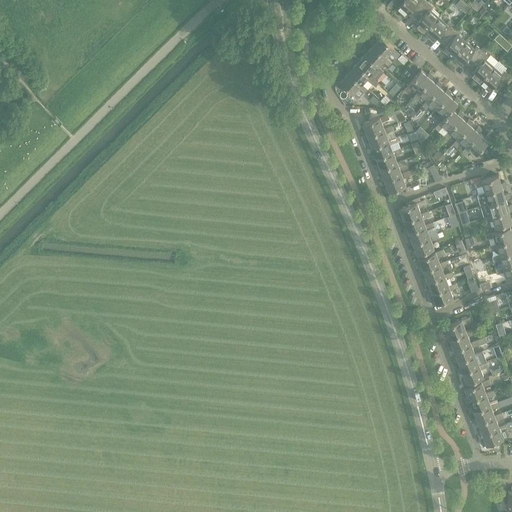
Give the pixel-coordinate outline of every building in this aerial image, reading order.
[(391,0),(387,5),(391,8),(394,5),(397,7),(396,8),(406,17),(409,13),(413,17),(427,2),(425,0),(391,0)] [(415,25),(424,33),(439,17),(431,9),(433,7),(427,2),(413,17),(418,21),(415,25)] [(483,7),(479,12),(484,17),(485,16),(489,12),(483,7)] [(439,17),(424,33),(433,41),(436,38),(441,42),(455,26),(449,21),(447,24),(439,17)] [(443,50),(452,58),(467,42),(459,34),(461,32),(455,26),(441,42),(446,46),(443,50)] [(501,32),(505,36),(506,35),(509,32),(505,28),(501,32)] [(499,33),(494,39),(500,44),(505,38),(499,33)] [(372,46),(386,57),(391,52),(396,57),(400,53),(394,48),(381,36),(376,42),(373,39),(369,43),(372,46)] [(467,42),(452,58),(461,66),(464,63),(469,67),(483,51),(477,46),(474,49),(467,42)] [(364,55),(378,66),(383,61),(389,67),(392,64),(393,63),(386,57),(372,46),(368,51),(365,48),(361,52),(364,55)] [(470,75),(480,83),(494,66),(486,59),(489,57),(483,51),(469,67),(473,71),(470,75)] [(356,64),(370,75),(375,70),(381,75),(384,72),(378,66),(364,55),(360,60),(357,57),(353,61),(356,64)] [(348,72),(362,84),(367,79),(372,84),(376,81),(370,75),(356,64),(352,68),(349,66),(346,70),(348,72)] [(494,66),(480,83),(489,91),(492,88),(497,92),(511,76),(505,71),(502,73),(494,66)] [(405,69),(403,72),(409,78),(411,75),(405,69)] [(413,88),(418,92),(431,78),(433,76),(429,72),(427,75),(421,70),(409,84),(404,90),(408,93),(413,88)] [(362,84),(348,72),(344,78),(341,75),(337,79),(354,93),(359,88),(364,93),(368,89),(362,84)] [(431,78),(418,92),(413,98),(417,101),(422,96),(427,100),(440,86),(442,84),(438,80),(436,83),(431,78)] [(440,86),(427,100),(422,106),(426,109),(431,104),(436,108),(449,94),(451,92),(447,88),(445,91),(440,86)] [(392,87),(389,91),(394,96),(397,92),(392,87)] [(449,94),(436,108),(431,114),(435,117),(440,112),(445,116),(452,109),(458,102),(460,100),(456,97),(454,99),(449,94)] [(411,108),(407,112),(411,116),(416,112),(411,108)] [(419,109),(415,114),(419,117),(423,112),(419,109)] [(444,126),(449,130),(461,117),(464,114),(460,111),(458,113),(452,109),(445,116),(439,122),(440,122),(435,128),(439,132),(444,126)] [(368,135),(385,128),(382,122),(389,119),(388,114),(380,117),(363,123),(366,131),(362,132),(364,137),(368,135)] [(466,121),(461,117),(449,130),(444,136),(448,140),(453,134),(458,138),(470,125),(473,122),(469,119),(466,121)] [(470,125),(458,138),(453,144),(456,148),(462,142),(467,146),(479,133),(482,130),(478,127),(475,130),(470,125)] [(372,146),(389,139),(386,133),(394,130),(392,126),(385,128),(368,135),(370,142),(366,143),(368,147),(372,146)] [(479,133),(467,146),(462,152),(466,156),(471,150),(476,155),(488,141),(490,138),(487,135),(484,137),(479,133)] [(376,158),(393,151),(391,144),(398,142),(396,137),(389,139),(372,146),(374,153),(371,154),(373,159),(376,158)] [(377,170),(380,169),(398,162),(395,156),(402,153),(400,148),(393,151),(376,158),(379,164),(375,165),(377,170)] [(439,150),(433,156),(437,160),(443,154),(439,150)] [(381,181),(385,180),(402,173),(399,167),(407,164),(405,159),(398,162),(380,169),(383,175),(379,177),(381,181)] [(419,167),(409,170),(411,175),(420,171),(419,167)] [(409,170),(402,173),(385,180),(388,187),(384,189),(386,193),(389,191),(389,192),(406,185),(404,178),(411,175),(409,170)] [(438,170),(431,172),(434,181),(441,179),(438,170)] [(483,185),(485,192),(502,187),(506,186),(504,181),(501,182),(499,175),(482,180),(481,180),(481,181),(474,183),(475,187),(483,185)] [(436,190),(434,191),(436,197),(448,193),(446,187),(439,189),(436,190)] [(486,197),(488,203),(506,199),(509,198),(508,193),(504,194),(502,187),(485,192),(477,194),(479,199),(486,197)] [(490,209),(491,215),(509,210),(511,209),(511,207),(511,204),(508,205),(506,199),(488,203),(481,206),(482,211),(490,209)] [(404,221),(421,214),(419,207),(426,205),(424,200),(417,202),(400,209),(403,216),(399,217),(401,222),(404,221)] [(452,202),(445,204),(449,216),(456,214),(452,202)] [(511,216),(511,217),(509,210),(491,215),(484,217),(485,222),(493,220),(495,227),(511,222),(511,216)] [(405,233),(409,232),(426,225),(423,218),(431,216),(429,211),(421,214),(404,221),(407,227),(403,228),(405,233)] [(449,216),(448,216),(452,227),(460,225),(456,214),(449,216)] [(409,244),(413,242),(430,236),(428,230),(435,227),(435,226),(434,223),(433,223),(433,222),(426,225),(409,232),(411,238),(408,239),(409,244)] [(497,244),(511,239),(511,232),(510,227),(493,232),(485,235),(487,240),(495,237),(497,244)] [(437,233),(430,236),(413,242),(415,249),(412,251),(414,255),(417,254),(435,248),(432,241),(439,238),(438,234),(437,233)] [(465,238),(467,245),(474,243),(472,236),(465,238)] [(498,249),(500,255),(511,252),(511,239),(497,244),(489,246),(490,251),(498,249)] [(422,265),(418,266),(420,271),(423,270),(440,263),(438,257),(445,254),(443,249),(436,252),(436,251),(419,258),(422,265)] [(501,260),(503,267),(511,264),(511,252),(500,255),(492,258),(494,263),(501,260)] [(428,281),(445,274),(442,268),(449,265),(449,263),(448,260),(440,263),(423,270),(426,276),(422,278),(424,282),(428,281)] [(482,260),(479,261),(474,263),(475,269),(484,266),(482,260)] [(511,264),(503,267),(495,269),(497,274),(505,272),(507,279),(511,277),(511,264)] [(429,294),(432,292),(449,285),(447,279),(458,275),(456,270),(445,274),(428,281),(430,288),(427,289),(429,294)] [(475,282),(469,284),(472,292),(479,290),(477,281),(476,282),(475,282)] [(456,282),(449,285),(432,292),(435,299),(431,301),(433,305),(454,297),(451,290),(458,287),(456,282)] [(448,333),(444,335),(446,339),(449,337),(467,331),(464,325),(471,322),(469,317),(467,318),(466,316),(461,318),(462,319),(445,326),(448,333)] [(452,344),(449,346),(450,350),(454,349),(471,342),(468,336),(476,333),(474,328),(467,331),(449,337),(450,338),(452,344)] [(456,356),(453,357),(455,362),(458,360),(475,353),(473,347),(480,344),(478,339),(471,342),(454,349),(456,356)] [(461,367),(457,368),(459,372),(462,371),(479,364),(477,358),(484,355),(482,351),(475,353),(458,360),(461,367)] [(465,377),(461,379),(463,384),(484,376),(481,369),(489,367),(487,362),(479,364),(462,371),(463,372),(465,377)] [(467,395),(464,396),(466,401),(469,400),(486,393),(484,387),(484,386),(491,383),(489,379),(482,382),(465,388),(467,395)] [(472,406),(468,408),(470,412),(474,411),(491,404),(488,398),(495,395),(494,390),(486,393),(469,400),(470,401),(472,406)] [(476,417),(473,418),(475,423),(478,422),(495,415),(492,409),(500,406),(498,401),(491,404),(474,411),(474,412),(476,417)] [(480,429),(477,430),(479,434),(482,433),(499,426),(497,420),(504,418),(502,413),(495,415),(478,422),(480,429)] [(482,440),(481,441),(483,446),(486,445),(498,440),(504,438),(509,436),(506,430),(508,429),(506,423),(499,426),(482,433),(482,434),(485,440),(482,440)]
